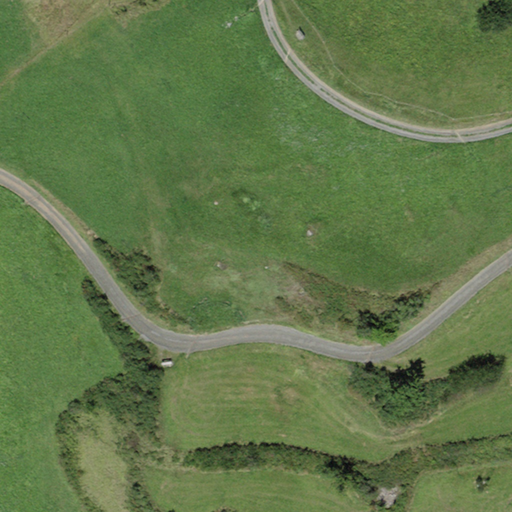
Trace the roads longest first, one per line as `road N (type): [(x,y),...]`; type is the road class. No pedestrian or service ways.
road 1 (track): [(0,184),(55,225),(139,336),(173,356),(246,344),(352,365),(416,332),(511,263)]
road 2 (track): [(253,0),(254,21),(293,85),(342,122),(415,149),(511,130)]
